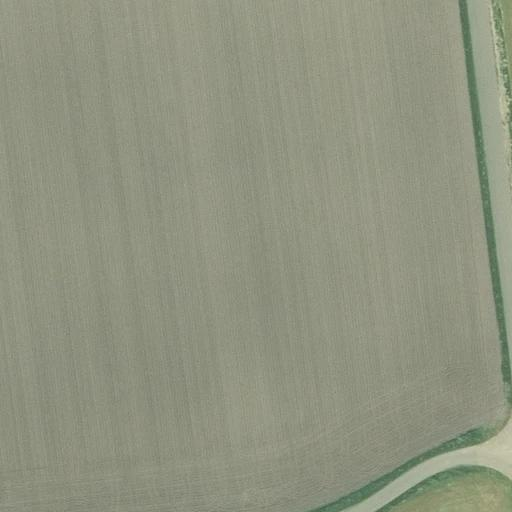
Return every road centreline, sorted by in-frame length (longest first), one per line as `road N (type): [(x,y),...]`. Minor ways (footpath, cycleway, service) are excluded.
road 1 (unclassified): [(511,292),(474,0)]
road 2 (unclassified): [(362,511),(452,461),(511,450)]
